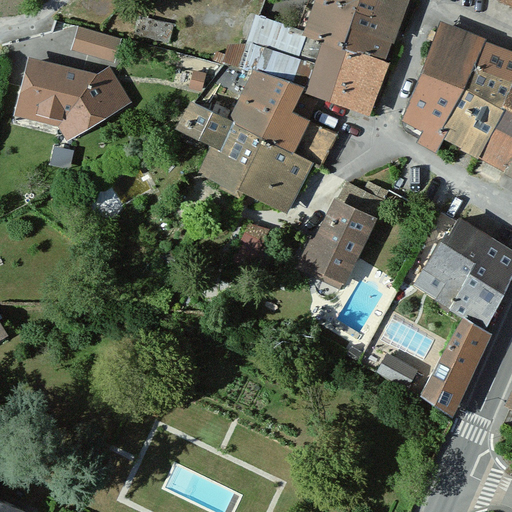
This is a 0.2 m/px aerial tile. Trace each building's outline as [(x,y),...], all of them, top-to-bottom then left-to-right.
[(373,20),(380,0),(326,0),(327,2),(322,0),(309,0),(296,34),(343,50),(356,14),(373,20)] [(395,30),(404,0),(380,0),(373,20),(356,14),(343,50),(360,57),(360,55),(378,62),(391,28),(395,30)] [(296,34),(258,21),(241,72),(259,78),(301,91),(301,93),(365,116),(377,86),(352,78),(360,57),(343,50),(296,34)] [(115,61),(120,45),(81,33),(76,50),(115,61)] [(440,153),(450,134),(445,131),(484,50),(440,34),(408,114),(429,124),(422,143),(440,153)] [(445,131),(450,134),(485,150),(504,109),(511,93),(511,60),(484,50),(445,131)] [(360,55),(360,57),(352,78),(377,86),(386,66),(378,63),(378,62),(360,55)] [(127,103),(110,75),(95,86),(83,83),(84,77),(35,66),(23,114),(64,124),(72,136),(127,103)] [(301,91),(259,78),(233,125),(232,126),(272,146),(311,167),(322,172),(339,137),(291,117),(301,93),(301,91)] [(185,127),(222,145),(231,124),(197,107),(185,127)] [(511,113),(504,109),(485,150),(484,155),(511,168),(511,113)] [(232,126),(233,125),(231,124),(222,145),(208,174),(280,211),(311,167),(272,146),(232,126)] [(320,245),(311,263),(334,277),(325,293),(337,299),(345,283),(346,284),(389,193),(377,188),(372,198),(356,191),(347,208),(343,207),(332,228),(323,246),(320,245)] [(460,223),(447,245),(478,261),(481,261),(491,243),(460,223)] [(478,261),(471,275),(504,292),(504,291),(502,289),(511,271),(511,255),(491,243),(481,261),(478,261)] [(441,301),(453,309),(471,275),(478,261),(447,245),(435,266),(454,277),(441,301)] [(467,319),(485,330),(504,292),(471,275),(453,309),(453,310),(467,319)] [(426,393),(458,417),(464,404),(452,397),(486,331),(485,330),(467,319),(449,357),(446,356),(426,393)] [(416,371),(388,356),(379,372),(407,387),(416,371)]
